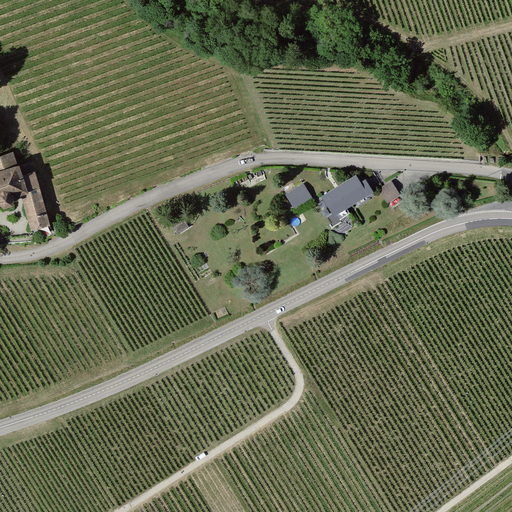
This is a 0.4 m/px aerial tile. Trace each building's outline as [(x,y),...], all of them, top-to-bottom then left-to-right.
[(0,201),(6,205),(14,202),(14,194),(18,193),(30,232),(50,226),(31,161),(19,165),(13,146),(0,149),(0,201)] [(355,173),(320,196),(333,217),(374,192),(367,180),(361,182),(355,173)] [(390,180),(377,188),(388,205),(400,197),(390,180)] [(305,182),(285,194),(294,208),(314,196),(305,182)] [(175,198),(159,207),(175,234),(191,225),(175,198)]
